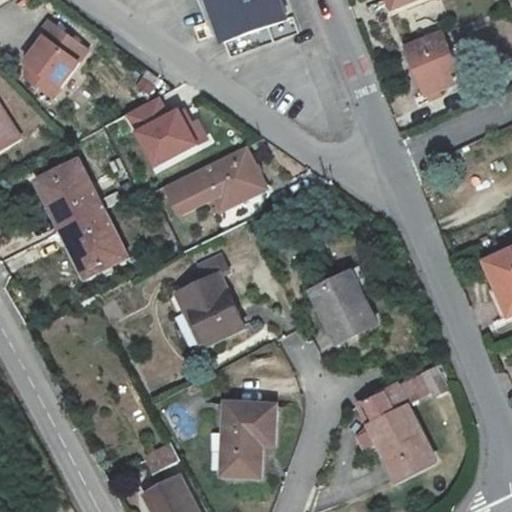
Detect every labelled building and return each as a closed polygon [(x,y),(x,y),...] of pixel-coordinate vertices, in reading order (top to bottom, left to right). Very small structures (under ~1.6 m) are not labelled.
[(209,0),(225,43),(287,21),(278,0),(209,0)] [(388,0),(393,11),(418,0),(388,0)] [(96,52),(49,18),(15,65),(62,99),(96,52)] [(460,80),(441,36),(407,50),(426,95),(460,80)] [(0,155),(25,141),(0,98),(0,155)] [(177,108),(163,113),(159,100),(125,112),(145,167),(210,144),(200,118),(183,124),(177,108)] [(251,148),(168,192),(188,229),(271,186),(251,148)] [(136,261),(84,157),(34,182),(86,286),(136,261)] [(279,203),(259,214),(265,226),(286,216),(279,203)] [(511,317),(511,254),(495,262),(506,287),(497,291),(509,319),(511,317)] [(194,267),(201,283),(172,296),(180,312),(186,309),(203,346),(239,329),(215,278),(224,274),(216,257),(194,267)] [(336,340),(374,320),(347,268),(309,288),(336,340)] [(431,391),(442,385),(430,361),(359,399),(371,422),(359,429),(366,443),(377,437),(395,472),(431,453),(404,400),(429,387),(431,391)] [(274,397),(224,395),(220,470),(257,472),(259,438),(272,439),(274,397)] [(142,459),(151,475),(177,462),(169,445),(142,459)] [(196,511),(181,478),(146,495),(154,511),(196,511)]
